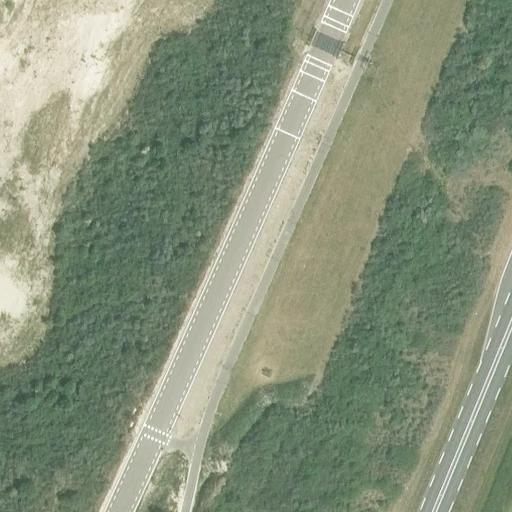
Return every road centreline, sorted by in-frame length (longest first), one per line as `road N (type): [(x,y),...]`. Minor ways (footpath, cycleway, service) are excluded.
road 1 (unclassified): [(117,511),(345,0)]
road 2 (primary): [(432,511),(511,319)]
